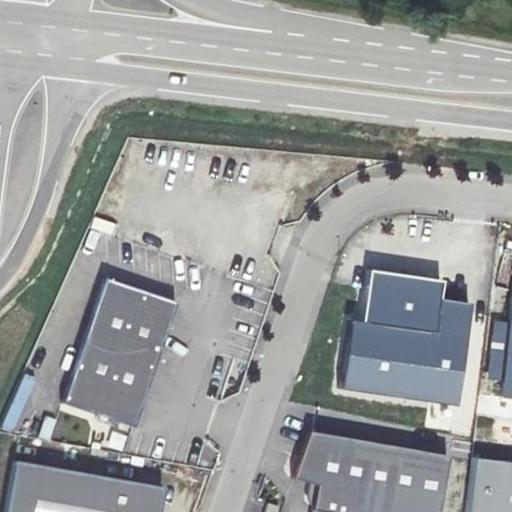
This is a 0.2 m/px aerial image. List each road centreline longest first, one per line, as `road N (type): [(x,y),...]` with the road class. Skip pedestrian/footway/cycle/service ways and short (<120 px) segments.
road 1 (unclassified): [(511,203),(404,192),(365,201),(336,219),(317,246),(226,511)]
road 2 (secondary): [(511,71),(64,18)]
road 3 (unclassified): [(511,84),(457,85),(89,41),(70,47)]
road 4 (secondary): [(75,70),(511,122)]
road 5 (unclassified): [(511,59),(190,0)]
road 6 (unclassified): [(0,269),(42,201),(75,70)]
